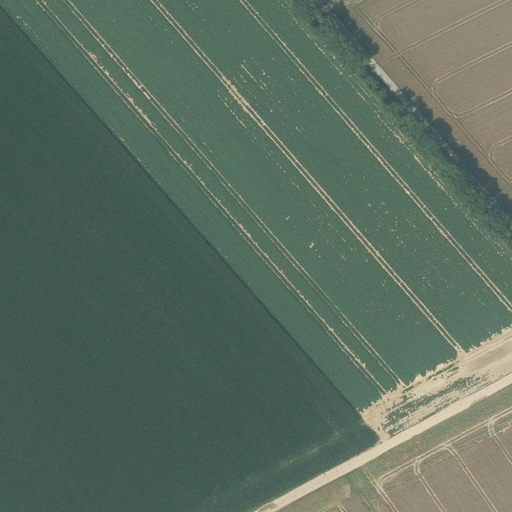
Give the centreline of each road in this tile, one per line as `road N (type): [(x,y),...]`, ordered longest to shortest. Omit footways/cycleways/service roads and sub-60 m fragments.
road 1 (track): [(312,0),(511,226)]
road 2 (track): [(268,511),(511,380)]
